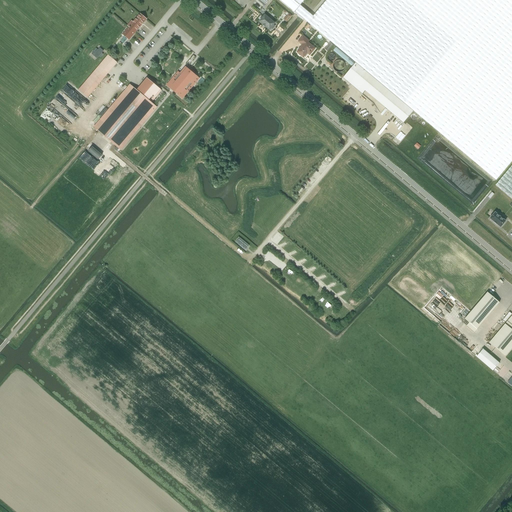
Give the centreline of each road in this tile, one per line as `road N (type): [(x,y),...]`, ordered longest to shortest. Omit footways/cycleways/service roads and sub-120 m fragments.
road 1 (tertiary): [(511,267),(194,0)]
road 2 (unknown): [(236,68),(21,332),(13,332)]
road 3 (track): [(118,154),(245,257)]
